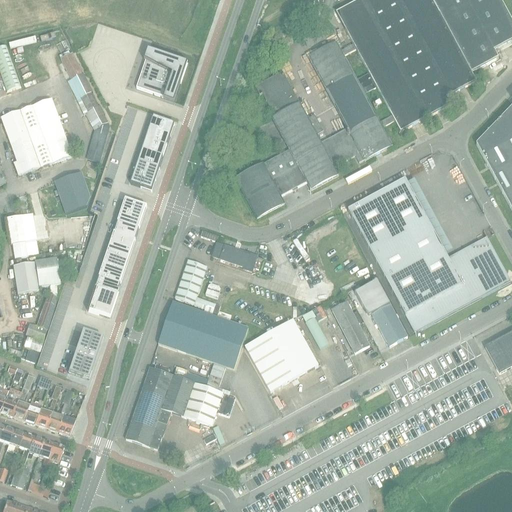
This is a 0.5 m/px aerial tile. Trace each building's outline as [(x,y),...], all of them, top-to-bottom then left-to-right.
[(77,0),(68,0),(73,20),(81,18),(77,0)] [(85,0),(77,0),(81,18),(89,16),(85,0)] [(94,0),(85,0),(89,16),(97,14),(94,0)] [(102,0),(94,0),(97,14),(105,12),(102,0)] [(111,0),(102,0),(105,12),(114,11),(111,0)] [(179,0),(174,17),(200,26),(209,0),(179,0)] [(271,111),(273,109),(277,116),(272,119),(289,151),(263,165),(235,180),(257,220),(285,205),(280,197),(306,183),(311,191),(338,176),(334,168),(355,157),(359,164),(364,162),(365,162),(392,147),(382,129),(395,122),(401,133),(454,104),(450,97),(464,89),(476,83),(472,74),(498,60),(494,52),(511,42),(511,23),(499,0),(360,0),(336,13),(353,45),(341,52),(336,44),(309,59),(325,90),(347,129),(321,143),(317,136),(323,132),(314,117),(308,120),(282,73),(255,88),(259,96),(262,95),(271,111)] [(55,15),(46,17),(48,28),(58,26),(55,15)] [(21,89),(6,47),(0,49),(0,76),(6,94),(21,89)] [(139,81),(136,89),(164,98),(163,100),(174,104),(177,93),(187,64),(153,52),(147,50),(144,61),(145,62),(149,63),(142,83),(139,81)] [(61,61),(71,81),(68,83),(94,132),(86,161),(100,164),(110,126),(109,124),(110,124),(101,107),(98,108),(91,95),(94,93),(84,75),(81,76),(71,56),(61,61)] [(51,100),(20,112),(40,169),(72,157),(51,100)] [(511,108),(477,145),(511,211),(511,108)] [(20,112),(0,119),(17,163),(13,164),(18,176),(21,175),(21,176),(40,169),(20,112)] [(153,118),(149,130),(170,137),(174,125),(153,118)] [(149,130),(146,141),(167,148),(170,137),(149,130)] [(146,141),(142,152),(163,159),(167,148),(146,141)] [(142,152),(138,163),(159,170),(163,159),(142,152)] [(138,163),(135,174),(155,181),(159,170),(138,163)] [(81,174),(55,184),(66,216),(86,209),(90,199),(81,174)] [(135,174),(131,185),(152,192),(155,181),(135,174)] [(414,335),(511,283),(487,238),(448,259),(405,181),(348,212),(405,317),(414,335)] [(125,201),(118,223),(139,231),(146,208),(136,204),(125,201)] [(7,220),(7,223),(11,245),(12,245),(14,260),(26,258),(20,217),(7,220)] [(114,234),(135,242),(139,231),(118,223),(117,224),(118,224),(114,234)] [(114,234),(110,245),(131,253),(135,242),(114,234)] [(110,245),(106,256),(128,264),(131,253),(110,245)] [(220,261),(245,269),(245,271),(252,274),(257,258),(224,247),(217,245),(212,258),(220,260),(220,261)] [(106,256),(103,267),(124,275),(128,264),(106,256)] [(38,293),(38,289),(60,286),(56,260),(33,264),(13,268),(18,296),(38,293)] [(207,311),(209,304),(196,299),(207,269),(188,262),(175,300),(207,311)] [(103,267),(99,278),(120,286),(124,275),(103,267)] [(95,289),(116,297),(120,286),(99,278),(99,279),(96,289),(95,289)] [(389,348),(407,339),(390,306),(377,283),(355,295),(368,318),(372,316),(389,348)] [(95,289),(88,312),(98,316),(99,316),(109,319),(116,297),(95,289)] [(47,295),(45,303),(55,307),(58,299),(47,295)] [(45,303),(43,310),(53,313),(55,307),(45,303)] [(242,347),(248,330),(194,311),(173,304),(165,325),(158,346),(179,353),(194,358),(214,365),(217,366),(225,369),(234,372),(242,347)] [(355,356),(370,348),(347,305),(332,312),(355,356)] [(43,310),(41,316),(51,319),(53,313),(43,310)] [(41,316),(38,322),(49,325),(51,319),(41,316)] [(320,350),(329,346),(314,319),(305,324),(320,350)] [(38,322),(36,328),(47,332),(49,325),(38,322)] [(245,348),(264,383),(271,394),(318,367),(293,322),(245,348)] [(29,326),(25,336),(43,342),(47,332),(36,328),(29,326)] [(75,350),(67,373),(88,380),(102,339),(81,332),(75,350)] [(511,334),(485,349),(500,375),(511,368),(511,334)] [(28,338),(24,348),(39,353),(43,343),(28,338)] [(29,351),(26,361),(35,364),(39,354),(29,351)] [(217,393),(225,369),(217,366),(214,365),(205,389),(209,390),(210,390),(217,393)] [(17,370),(9,367),(7,373),(14,376),(17,370)] [(150,370),(126,440),(157,451),(162,439),(171,414),(183,418),(212,428),(213,424),(216,414),(221,400),(223,396),(223,395),(217,393),(210,390),(209,390),(205,389),(195,385),(150,370)] [(20,397),(11,418),(23,423),(29,407),(22,405),(27,392),(28,392),(33,379),(28,377),(20,397)] [(41,408),(34,426),(45,430),(51,415),(56,402),(61,389),(55,387),(51,400),(53,401),(48,413),(42,412),(43,409),(41,408)] [(0,389),(0,413),(8,393),(0,389)] [(51,415),(45,430),(56,434),(63,418),(64,415),(68,406),(70,401),(72,394),(66,392),(62,404),(64,405),(59,417),(51,415)] [(8,393),(0,413),(0,414),(11,418),(20,397),(8,393)] [(235,400),(223,396),(221,400),(216,414),(229,419),(235,400)] [(68,406),(64,415),(68,416),(74,402),(70,401),(68,406)] [(29,407),(23,423),(34,426),(41,408),(43,403),(39,402),(37,405),(31,403),(29,407)] [(63,418),(56,434),(64,436),(68,437),(74,422),(63,418)] [(212,430),(220,446),(225,444),(218,427),(212,430)] [(0,437),(0,452),(3,444),(7,446),(6,451),(8,446),(13,431),(4,428),(0,437)] [(8,446),(6,451),(16,455),(18,449),(23,435),(13,431),(8,446)] [(23,435),(18,449),(24,451),(19,465),(23,467),(26,460),(28,454),(33,439),(23,435)] [(26,460),(23,467),(24,467),(26,460),(30,462),(32,456),(38,458),(44,442),(33,439),(28,454),(26,460)] [(44,442),(38,458),(44,460),(42,466),(46,467),(54,445),(44,442)] [(54,445),(46,467),(50,469),(52,463),(58,465),(64,448),(54,445)] [(20,476),(16,488),(23,490),(27,478),(26,478),(29,470),(23,468),(21,476),(20,476)] [(20,476),(14,474),(10,486),(16,488),(20,476)] [(2,511),(14,511),(17,506),(6,502),(2,511)]
